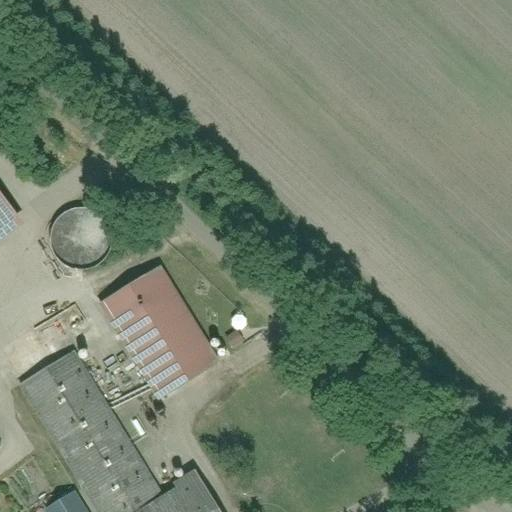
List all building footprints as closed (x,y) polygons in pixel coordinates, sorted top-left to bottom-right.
[(0,245),(30,223),(0,184),(0,245)] [(67,213),(59,255),(100,263),(108,222),(67,213)] [(164,268),(106,302),(165,400),(222,366),(164,268)] [(76,354),(22,387),(99,511),(192,511),(177,488),(164,497),(76,354)] [(223,511),(197,471),(175,485),(177,488),(192,511),(223,511)] [(89,511),(77,492),(46,511),(89,511)]
